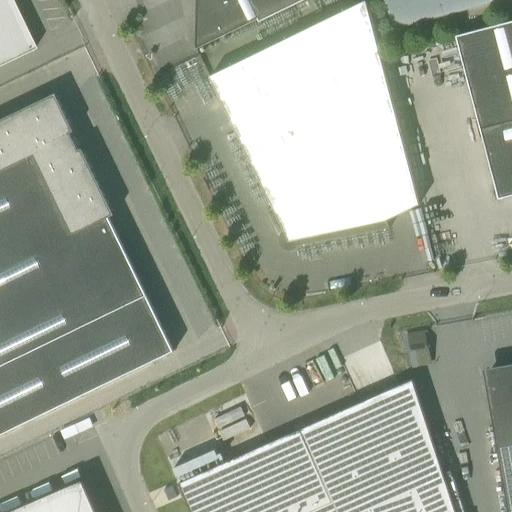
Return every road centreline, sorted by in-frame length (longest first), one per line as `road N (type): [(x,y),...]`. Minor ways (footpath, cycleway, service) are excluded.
road 1 (unclassified): [(275,344),(247,315),(221,265),(97,0)]
road 2 (unclassified): [(146,511),(112,433),(255,363),(275,344)]
road 3 (unclassified): [(511,290),(275,344)]
road 4 (unknown): [(0,86),(113,34)]
